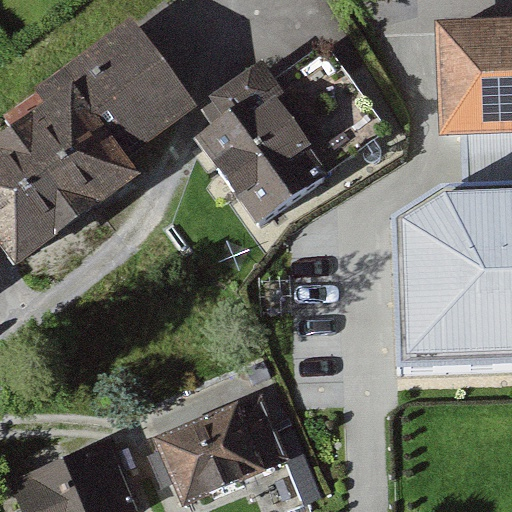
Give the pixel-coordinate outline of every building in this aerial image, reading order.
[(511,17),(431,21),(436,157),(511,153),(511,193),(450,196),(405,222),(410,369),(511,365),(511,17)] [(47,120),(0,153),(0,246),(21,276),(145,188),(132,170),(203,120),(137,28),(34,102),(47,120)] [(236,120),(197,148),(258,236),(391,144),(330,57),(282,89),(268,69),(222,101),(236,120)] [(263,401),(155,447),(183,511),(184,511),(291,466),(263,401)] [(141,511),(113,444),(15,484),(26,511),(141,511)]
